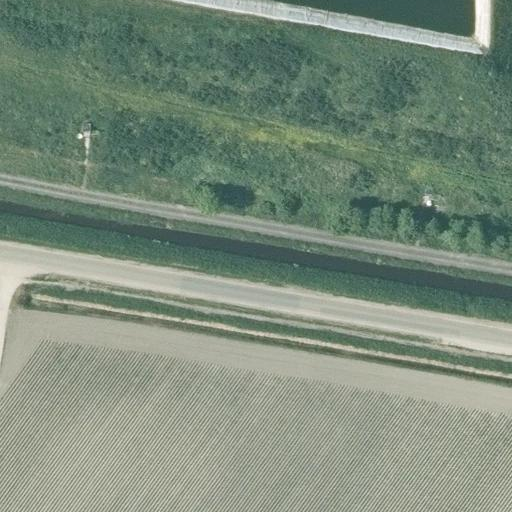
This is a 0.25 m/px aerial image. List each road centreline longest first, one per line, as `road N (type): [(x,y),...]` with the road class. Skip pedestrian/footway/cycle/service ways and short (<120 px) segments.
road 1 (track): [(0,180),(511,271)]
road 2 (unclassified): [(511,343),(0,262)]
